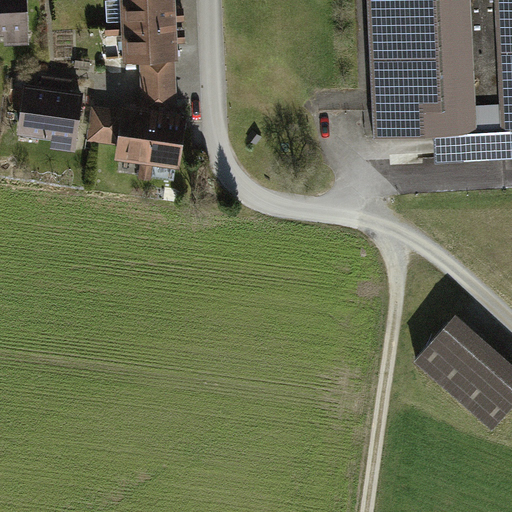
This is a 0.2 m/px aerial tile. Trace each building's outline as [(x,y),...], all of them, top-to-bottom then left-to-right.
[(30,0),(0,0),(0,36),(6,36),(7,49),(33,47),(30,0)] [(126,0),(128,28),(177,26),(175,0),(126,0)] [(511,0),(368,0),(374,134),(433,131),(434,157),(511,154),(511,0)] [(128,28),(130,57),(143,56),(178,55),(177,26),(128,28)] [(146,163),(179,165),(190,102),(173,96),(178,55),(143,56),(144,98),(156,97),(153,112),(146,163)] [(25,80),(18,131),(51,136),(50,145),(76,149),(84,88),(25,80)] [(112,160),(146,163),(153,112),(121,103),(119,109),(94,105),(86,140),(111,143),(112,160)] [(431,363),(511,434),(511,358),(469,320),(431,363)]
